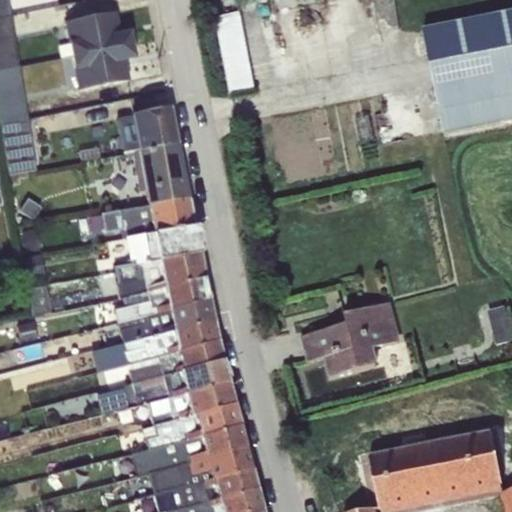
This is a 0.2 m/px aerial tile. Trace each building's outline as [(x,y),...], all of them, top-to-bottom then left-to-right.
[(0,0),(0,17),(9,16),(6,0),(0,0)] [(69,57),(130,45),(128,33),(118,35),(114,13),(62,23),(69,57)] [(239,13),(215,18),(230,95),(255,90),(239,13)] [(511,13),(422,31),(443,133),(511,119),(511,13)] [(9,16),(0,17),(0,70),(18,67),(9,16)] [(130,45),(69,57),(76,92),(127,81),(123,60),(133,58),(130,45)] [(18,67),(0,70),(0,126),(26,121),(18,67)] [(138,154),(176,146),(169,109),(131,117),(138,154)] [(368,118),(355,120),(359,143),(372,140),(368,118)] [(26,121),(0,126),(0,129),(7,175),(35,171),(26,121)] [(176,146),(138,154),(132,155),(138,192),(143,192),(145,206),(187,200),(176,146)] [(27,200),(18,213),(31,221),(40,209),(27,200)] [(187,200),(145,206),(102,214),(105,234),(120,231),(121,239),(124,238),(192,227),(187,200)] [(192,227),(124,238),(127,262),(132,261),(133,266),(198,254),(192,227)] [(35,230),(21,232),(24,253),(38,250),(35,230)] [(40,254),(22,258),(26,281),(44,277),(40,254)] [(198,254),(133,266),(114,267),(116,283),(118,283),(121,299),(203,279),(198,254)] [(203,279),(121,299),(122,308),(112,311),(115,323),(207,301),(203,279)] [(45,287),(27,290),(31,316),(50,313),(45,287)] [(207,301),(115,323),(120,343),(211,321),(207,301)] [(332,330),(302,338),(309,364),(324,360),(328,378),(377,365),(373,350),(399,344),(389,305),(344,316),(347,329),(333,333),(332,330)] [(511,337),(503,307),(486,312),(496,348),(511,343),(511,337)] [(211,321),(120,343),(121,345),(126,365),(216,343),(211,321)] [(32,323),(16,326),(20,343),(36,339),(32,323)] [(216,343),(126,365),(131,385),(221,362),(216,343)] [(126,365),(121,345),(90,352),(95,373),(126,365)] [(221,362),(131,385),(122,387),(122,389),(95,396),(100,416),(146,404),(226,384),(221,362)] [(226,384),(146,404),(152,426),(232,405),(226,384)] [(232,405),(152,426),(141,429),(147,450),(238,427),(232,405)] [(238,427),(147,450),(129,457),(134,477),(148,473),(244,449),(238,427)] [(491,435),(368,460),(379,511),(502,486),(491,435)] [(244,449),(148,473),(153,495),(249,471),(244,449)] [(249,471),(153,495),(157,511),(169,511),(255,490),(249,471)] [(255,490),(169,511),(249,511),(260,509),(255,490)] [(511,511),(511,491),(502,495),(507,511),(511,511)]
